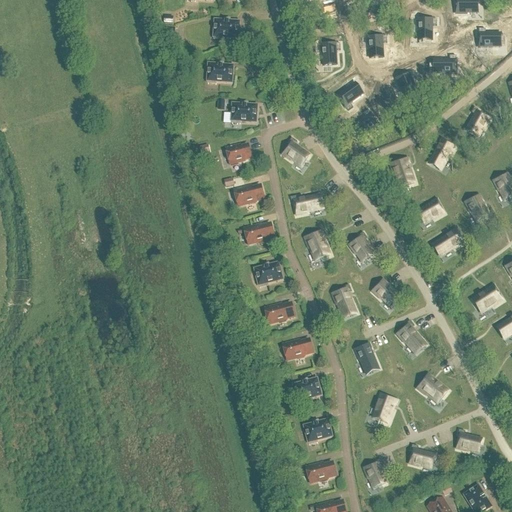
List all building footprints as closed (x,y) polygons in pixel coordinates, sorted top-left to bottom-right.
[(456,2),(456,16),(477,16),(477,2),(478,2),(463,2),(463,0),(456,0),(457,2),(456,2)] [(419,21),(419,42),(432,42),(432,43),(433,43),(433,28),(437,28),(437,21),(433,21),(419,21)] [(215,22),(214,39),(238,40),(239,24),(215,22)] [(479,36),(479,50),(500,50),(500,36),(501,36),(486,36),(486,31),(479,31),(479,36)] [(383,38),(369,39),(370,61),(384,60),(383,45),(387,45),(387,38),(383,39),(383,38)] [(336,46),(322,46),(323,68),(337,67),(338,67),(337,52),(341,52),(340,46),(336,46)] [(435,62),(435,63),(435,76),(457,76),(457,62),(456,62),(456,58),(450,58),(450,62),(435,62)] [(209,66),(208,83),(232,84),(233,68),(209,66)] [(410,76),(397,81),(405,101),(417,96),(418,96),(413,82),(416,80),(414,74),(410,76)] [(355,86),(337,98),(346,110),(348,113),(353,110),(351,106),(363,97),(355,86)] [(233,106),(232,122),(256,124),(257,108),(233,106)] [(468,130),(467,132),(479,139),(483,132),(490,120),(477,113),(478,111),(475,109),(472,115),(475,117),(468,130)] [(366,120),(354,129),(355,129),(362,140),(380,127),(372,116),(371,116),(369,113),(364,116),(366,120)] [(292,145),(284,156),(294,164),(295,164),(301,168),(309,157),(307,155),(295,147),(297,143),(292,140),(290,143),(292,145)] [(434,158),(432,162),(444,169),(448,160),(449,160),(455,149),(443,141),(434,158)] [(240,146),(226,150),(230,166),(244,162),(251,160),(248,148),(241,150),(240,146)] [(407,161),(392,166),(396,179),(400,190),(415,185),(413,179),(407,161)] [(511,185),(507,176),(494,183),(501,195),(504,202),(511,197),(511,185)] [(251,187),(235,192),(239,208),(255,203),(264,200),(261,188),(252,191),(251,187)] [(297,198),(291,199),(292,203),(294,203),(296,217),(310,214),(319,212),(316,198),(312,199),(298,202),(297,198)] [(479,198),(466,204),(472,216),(473,216),(476,223),(488,217),(487,215),(479,198)] [(421,212),(419,213),(426,225),(433,221),(444,215),(437,202),(421,212)] [(261,226),(245,230),(245,231),(246,234),(249,246),(265,242),(265,241),(274,239),(271,226),(262,229),(261,226)] [(441,242),(437,245),(445,256),(453,251),(464,244),(457,232),(441,242)] [(321,234),(306,240),(315,263),(330,257),(321,234)] [(362,239),(350,247),(358,258),(363,264),(374,256),(372,254),(364,242),(367,239),(364,234),(360,237),(362,239)] [(279,265),(255,271),(259,287),(283,281),(279,265)] [(383,283),(373,293),(383,302),(389,307),(398,297),(397,295),(383,283)] [(346,290),(333,296),(339,308),(342,317),(355,312),(353,308),(354,308),(348,294),(352,293),(349,287),(346,288),(346,290)] [(479,299),(473,302),(482,315),(492,309),(503,302),(494,288),(478,299),(479,299)] [(281,305),(265,310),(270,326),(286,321),(295,318),(292,306),(282,309),(281,305)] [(505,325),(502,327),(509,339),(511,336),(511,320),(505,325)] [(409,327),(398,336),(407,346),(413,353),(424,344),(421,341),(411,330),(415,327),(411,322),(407,325),(409,327)] [(294,343),(293,329),(283,329),(284,344),(294,343)] [(299,342),(283,346),(288,362),(304,358),(304,357),(313,354),(310,342),(300,345),(299,342)] [(369,346),(356,351),(365,373),(378,367),(369,346)] [(428,377),(418,390),(438,405),(448,393),(428,377)] [(317,381),(294,387),(298,403),(321,397),(317,381)] [(262,385),(259,389),(265,394),(268,389),(262,385)] [(382,396),(373,420),(388,425),(397,402),(382,396)] [(328,422),(305,428),(309,444),(332,438),(328,422)] [(460,436),(457,450),(470,453),(478,455),(481,441),(479,441),(464,437),(465,433),(459,432),(458,436),(460,436)] [(413,451),(410,465),(423,468),(431,470),(434,457),(432,456),(417,452),(418,448),(413,447),(412,451),(413,451)] [(378,465),(365,470),(370,482),(373,490),(386,485),(385,482),(380,468),(384,467),(381,461),(377,463),(378,465)] [(323,464),(307,469),(311,485),(327,480),(336,477),(333,465),(324,468),(323,464)] [(493,471),(488,474),(491,480),(496,477),(493,471)] [(450,488),(442,491),(444,497),(452,494),(450,488)] [(479,488),(465,497),(474,511),(485,511),(491,508),(479,488)] [(450,511),(443,500),(429,509),(431,511),(450,511)] [(333,503),(317,507),(317,511),(345,511),(343,504),(334,506),(333,503)]
